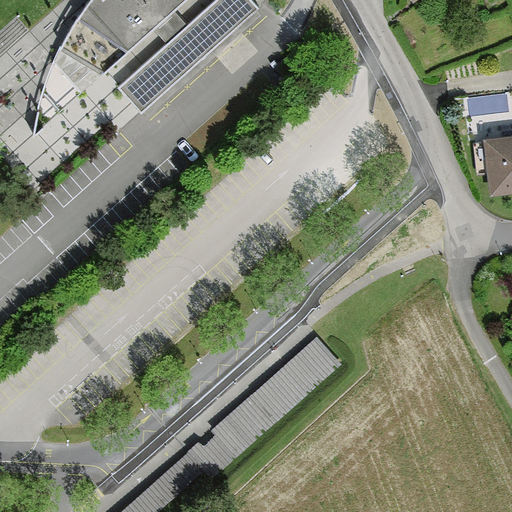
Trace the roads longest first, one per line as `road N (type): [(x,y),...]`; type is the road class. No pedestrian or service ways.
road 1 (residential): [(0,462),(65,463),(143,427),(436,159)]
road 2 (residential): [(363,0),(436,159)]
road 3 (residential): [(436,159),(461,240),(511,235)]
